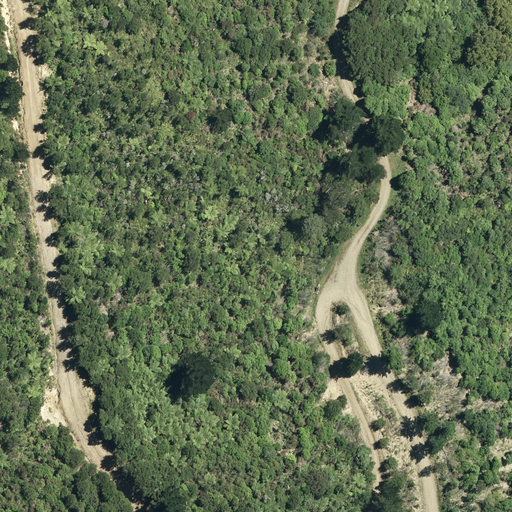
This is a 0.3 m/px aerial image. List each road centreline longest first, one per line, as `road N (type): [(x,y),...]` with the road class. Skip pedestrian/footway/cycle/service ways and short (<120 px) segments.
road 1 (track): [(137,511),(77,435),(69,405),(17,0)]
road 2 (track): [(435,511),(432,470),(347,296),(321,316),(321,347),(379,452),(389,511)]
road 3 (track): [(347,296),(352,247),(389,195),(384,163),(350,93),(348,0)]
